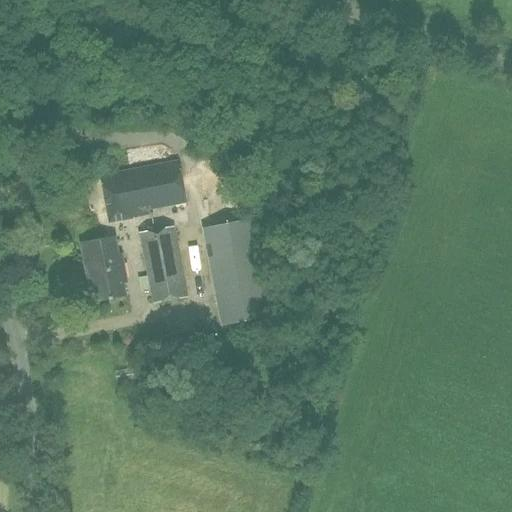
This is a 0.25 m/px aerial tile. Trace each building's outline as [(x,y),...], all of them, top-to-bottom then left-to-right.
[(136,217),(150,214),(149,210),(169,206),(186,202),(177,161),(99,177),(108,223),(136,218),(136,217)] [(66,205),(80,217),(91,205),(77,193),(66,205)] [(202,228),(222,326),(271,316),(252,219),(202,228)] [(188,297),(173,225),(153,230),(139,233),(154,304),(188,297)] [(114,237),(82,243),(88,276),(92,275),(97,301),(125,296),(122,283),(126,283),(121,255),(117,256),(114,237)]
